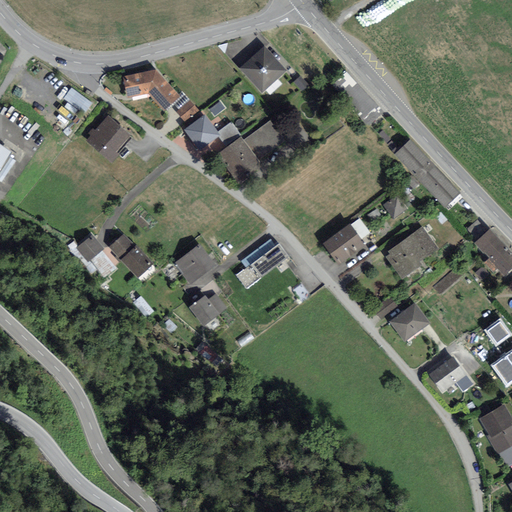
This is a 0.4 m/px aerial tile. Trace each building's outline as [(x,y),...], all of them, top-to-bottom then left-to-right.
[(264,46),(239,68),(262,93),(286,71),(264,46)] [(155,70),(123,77),(128,98),(148,94),(164,111),(174,103),(180,97),(178,95),(155,70)] [(302,92),(309,86),(301,76),(294,83),(302,92)] [(335,90),(369,126),(383,112),(349,77),(335,90)] [(85,114),(92,104),(71,88),(63,99),(85,114)] [(180,110),(190,101),(182,92),(178,95),(180,97),(174,103),(180,110)] [(180,110),(176,112),(184,122),(198,111),(190,101),(180,110)] [(215,116),(225,108),(219,101),(209,109),(215,116)] [(218,133),(204,115),(184,130),(200,150),(217,137),(220,136),(218,133)] [(115,152),(130,136),(108,117),(87,141),(107,159),(112,164),(120,156),(115,152)] [(270,121),(243,139),(259,162),(286,143),(270,121)] [(226,148),(241,137),(231,123),(218,133),(220,136),(217,137),(226,148)] [(394,154),(399,150),(383,131),(378,134),(394,154)] [(243,139),(241,137),(226,148),(217,155),(237,183),(262,165),(259,162),(243,139)] [(399,150),(394,154),(445,209),(462,194),(410,139),(399,150)] [(0,168),(11,152),(0,144),(0,168)] [(383,206),(393,219),(408,208),(397,195),(383,206)] [(360,218),(349,225),(361,241),(371,233),(360,218)] [(323,244),(339,266),(365,247),(361,241),(349,225),(323,244)] [(390,255),(386,257),(402,280),(422,265),(420,263),(438,249),(421,228),(388,252),(390,255)] [(511,254),(489,229),(474,243),(489,259),(498,269),(505,277),(511,269),(511,254)] [(152,264),(124,235),(110,248),(138,277),(152,264)] [(103,249),(92,236),(77,249),(88,262),(103,249)] [(246,268),(276,246),(270,239),(240,261),(246,268)] [(216,266),(200,244),(174,263),(190,285),(216,266)] [(246,268),(236,275),(246,289),(289,257),(279,244),(276,246),(246,268)] [(493,273),(498,269),(489,259),(484,263),(493,273)] [(441,296),(466,274),(458,265),(433,287),(441,296)] [(208,300),(220,314),(227,308),(215,294),(208,300)] [(203,327),(220,314),(208,300),(205,295),(188,308),(203,327)] [(136,303),(148,317),(156,310),(144,296),(136,303)] [(373,310),(380,320),(397,308),(390,298),(373,310)] [(414,304),(390,322),(405,342),(430,323),(414,304)] [(498,347),(511,337),(500,322),(487,332),(498,347)] [(511,350),(491,366),(507,388),(511,384),(511,350)] [(453,358),(429,375),(443,393),(457,382),(466,375),(453,358)] [(473,384),(466,375),(457,382),(464,391),(473,384)] [(511,419),(503,405),(479,419),(488,435),(487,436),(497,454),(511,445),(511,419)]
